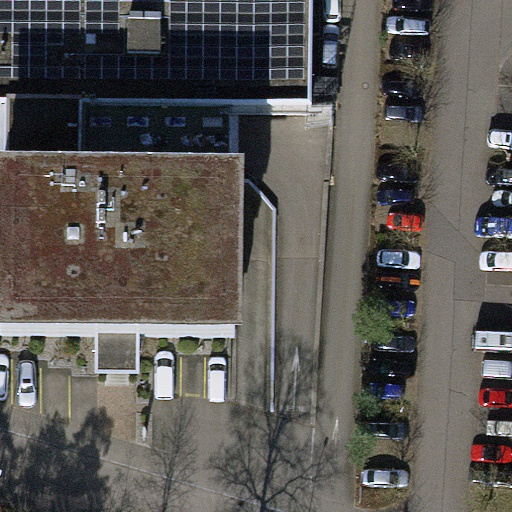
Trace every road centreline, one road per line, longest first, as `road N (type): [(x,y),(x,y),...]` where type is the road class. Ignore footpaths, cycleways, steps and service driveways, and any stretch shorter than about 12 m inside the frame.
road 1 (unknown): [(333,0),(311,511)]
road 2 (unknown): [(440,511),(486,30)]
road 3 (residential): [(154,511),(0,466)]
